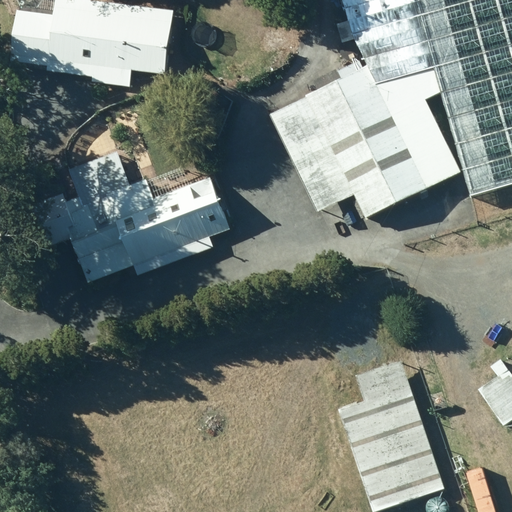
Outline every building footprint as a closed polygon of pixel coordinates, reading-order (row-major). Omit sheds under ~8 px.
[(173,8),(106,0),(55,0),(54,14),(17,9),(9,77),(132,91),(134,72),(165,75),(173,8)] [(443,97),(415,0),(342,0),(358,58),(333,72),(338,82),(269,119),(320,214),(352,197),(366,225),(462,174),(429,101),(443,97)] [(511,0),(416,0),(467,178),(511,165),(511,0)] [(117,150),(68,166),(79,200),(60,206),(86,285),(134,269),(136,275),(214,250),(210,236),(230,230),(214,179),(153,198),(147,179),(128,185),(117,150)] [(511,372),(511,374),(498,359),(486,370),(491,376),(473,392),(511,436),(511,372)] [(399,363),(355,377),(364,402),(337,411),(371,511),(385,511),(443,493),(399,363)]
